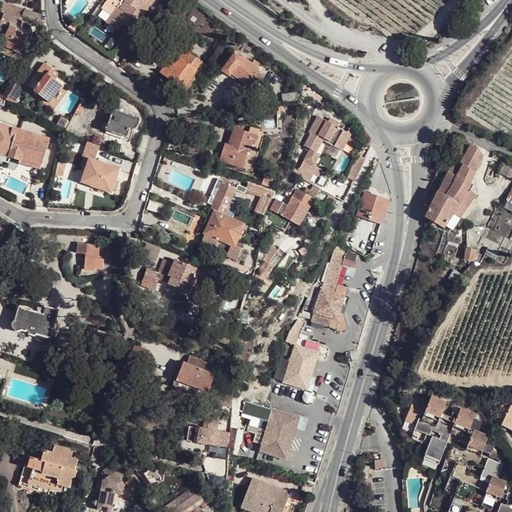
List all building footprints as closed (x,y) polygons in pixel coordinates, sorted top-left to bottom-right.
[(125,26),(132,31),(154,1),(153,0),(125,0),(127,1),(122,6),(120,5),(109,21),(119,29),(124,22),(126,24),(125,26)] [(19,17),(22,18),(25,9),(19,7),(16,16),(19,17)] [(22,18),(42,24),(41,14),(25,9),(22,18)] [(17,24),(19,17),(16,16),(5,13),(0,23),(0,26),(4,28),(7,21),(17,24)] [(71,23),(68,28),(76,34),(80,30),(71,23)] [(8,47),(19,53),(29,35),(10,25),(2,44),(8,47)] [(17,59),(19,53),(8,47),(5,54),(17,59)] [(188,90),(201,72),(197,69),(202,62),(185,51),(177,63),(167,76),(183,88),(184,87),(188,90)] [(258,68),(252,63),(244,58),(243,59),(235,53),(222,71),(229,76),(232,73),(254,89),(262,77),(257,73),(260,69),(258,68)] [(161,73),(167,76),(177,63),(171,58),(161,73)] [(50,71),(52,68),(45,62),(33,78),(41,83),(35,91),(50,102),(55,96),(58,92),(63,85),(56,80),(58,77),(50,71)] [(60,74),(52,68),(50,71),(58,77),(60,74)] [(283,102),(298,100),(298,91),(282,94),(283,102)] [(83,98),(75,112),(80,115),(88,100),(83,98)] [(109,124),(107,129),(106,130),(128,137),(130,129),(133,131),(139,127),(142,117),(113,108),(109,124)] [(61,116),(56,124),(63,129),(68,120),(61,116)] [(350,135),(317,117),(308,134),(310,135),(303,147),(309,150),(315,153),(322,139),(324,137),(329,140),(328,142),(342,150),(350,135)] [(42,165),(51,139),(14,127),(12,132),(8,130),(10,126),(0,122),(0,153),(0,154),(4,143),(8,144),(9,141),(14,143),(12,146),(9,156),(21,160),(22,157),(42,165)] [(227,152),(223,151),(220,160),(243,168),(249,148),(251,148),(253,140),(256,141),(260,130),(251,128),(249,132),(235,127),(230,144),(227,152)] [(439,191),(426,216),(445,227),(446,226),(453,214),(466,196),(465,195),(472,184),(470,182),(483,158),(478,150),(470,145),(468,149),(465,148),(459,160),(455,158),(439,191)] [(259,151),(251,148),(249,148),(243,168),(253,171),(259,151)] [(315,153),(309,150),(303,161),(313,166),(319,155),(315,153)] [(363,158),(359,156),(348,179),(356,182),(366,160),(363,158)] [(41,170),(42,165),(22,157),(21,160),(20,163),(41,170)] [(98,188),(104,190),(112,192),(120,169),(94,160),(91,168),(87,167),(82,181),(91,184),(91,185),(98,188)] [(511,189),(511,164),(505,161),(494,184),(506,191),(511,189)] [(284,178),(287,171),(282,169),(279,175),(284,178)] [(265,175),(262,184),(271,187),(274,178),(265,175)] [(249,182),(246,192),(270,200),(274,190),(249,182)] [(215,211),(232,218),(240,200),(233,197),(237,188),(222,183),(220,189),(217,188),(215,189),(213,190),(212,193),(211,195),(211,197),(212,197),(215,199),(206,218),(211,220),(215,211)] [(271,209),(278,213),(272,224),(286,231),(291,221),(300,226),(320,189),(313,185),(311,190),(306,187),(303,193),(297,189),(288,205),(276,199),(271,209)] [(511,189),(506,191),(499,207),(511,212),(511,189)] [(381,223),(389,200),(365,192),(358,215),(381,223)] [(332,209),(338,198),(329,193),(321,203),(332,209)] [(243,228),(245,224),(232,218),(215,211),(211,220),(209,225),(202,241),(216,247),(220,239),(225,241),(220,253),(230,258),(243,228)] [(460,219),(453,214),(446,226),(452,230),(460,219)] [(469,232),(468,240),(466,247),(477,248),(483,236),(469,232)] [(486,238),(483,236),(477,248),(476,251),(504,264),(510,254),(500,249),(501,245),(486,238)] [(214,250),(220,253),(225,241),(220,239),(216,247),(214,250)] [(101,246),(87,244),(79,243),(77,252),(86,253),(84,268),(95,270),(95,267),(104,269),(105,259),(99,258),(101,246)] [(331,318),(337,320),(345,296),(333,292),(347,249),(337,244),(331,254),(327,261),(323,269),(315,281),(311,285),(302,308),(313,312),(331,318)] [(268,263),(273,267),(285,252),(279,247),(274,255),(268,263)] [(477,248),(466,247),(464,259),(474,261),(476,251),(477,248)] [(262,259),(268,263),(274,255),(266,249),(262,259)] [(190,284),(201,289),(208,273),(174,259),(174,260),(167,257),(161,271),(163,272),(161,278),(161,279),(161,280),(162,281),(187,290),(190,284)] [(269,274),(273,267),(268,263),(263,270),(269,274)] [(249,286),(251,281),(228,272),(226,276),(249,286)] [(198,295),(201,289),(190,284),(187,290),(198,295)] [(44,313),(39,311),(19,306),(16,320),(13,322),(14,328),(17,331),(22,329),(29,331),(29,333),(35,335),(37,333),(50,337),(58,309),(46,306),(44,313)] [(328,325),(331,318),(313,312),(311,320),(328,325)] [(216,339),(234,346),(236,338),(219,331),(216,339)] [(309,392),(321,352),(294,343),(282,383),(309,392)] [(135,345),(127,366),(143,372),(151,351),(135,345)] [(188,363),(185,362),(178,379),(177,379),(175,386),(184,389),(186,383),(200,388),(209,391),(216,374),(213,373),(215,366),(191,356),(188,363)] [(200,388),(186,383),(184,389),(198,394),(200,388)] [(441,418),(442,413),(447,402),(432,396),(430,400),(416,395),(405,420),(416,426),(413,433),(412,437),(421,441),(421,443),(429,446),(424,459),(438,464),(451,432),(453,428),(458,429),(456,434),(461,436),(466,438),(464,443),(468,444),(466,448),(453,443),(440,474),(450,478),(445,491),(451,495),(455,496),(448,511),(459,511),(463,505),(467,507),(465,511),(511,511),(511,491),(509,491),(510,486),(497,481),(503,465),(481,456),(483,450),(489,436),(470,428),(476,414),(462,408),(459,414),(455,423),(441,418)] [(257,451),(289,460),(302,416),(244,401),(241,413),(267,419),(257,451)] [(511,408),(510,407),(503,404),(502,407),(495,404),(487,421),(509,431),(508,433),(511,434),(511,408)] [(451,417),(442,413),(441,418),(455,423),(459,414),(453,412),(451,417)] [(402,428),(413,433),(416,426),(405,420),(402,428)] [(231,433),(190,426),(188,441),(228,447),(231,433)] [(260,442),(263,429),(256,427),(253,441),(260,442)] [(48,484),(58,487),(59,485),(71,489),(74,478),(76,478),(79,471),(76,470),(79,459),(75,458),(77,451),(56,445),(53,452),(45,450),(42,459),(33,457),(29,465),(26,465),(20,484),(45,491),(46,488),(48,484)] [(490,453),(483,450),(481,456),(503,465),(504,462),(489,455),(490,453)] [(102,500),(116,502),(117,491),(123,492),(128,499),(141,490),(132,478),(124,484),(120,478),(128,472),(119,459),(103,470),(108,477),(104,480),(102,500)] [(142,468),(137,472),(150,490),(164,480),(165,472),(142,468)] [(238,511),(282,511),(288,500),(277,495),(275,499),(258,491),(259,488),(250,484),(238,511)] [(199,511),(206,507),(206,502),(194,486),(164,508),(166,511),(199,511)] [(277,495),(259,488),(258,491),(275,499),(277,495)] [(115,511),(116,502),(102,500),(101,509),(115,511)]
